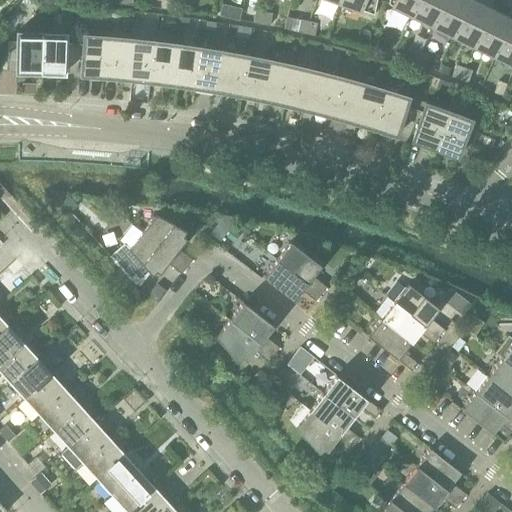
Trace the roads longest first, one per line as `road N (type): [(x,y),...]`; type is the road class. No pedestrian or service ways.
road 1 (residential): [(511,487),(210,251),(135,348)]
road 2 (tertiary): [(465,218),(265,154),(30,124)]
road 3 (residential): [(284,511),(135,348)]
road 4 (residential): [(135,348),(32,234)]
